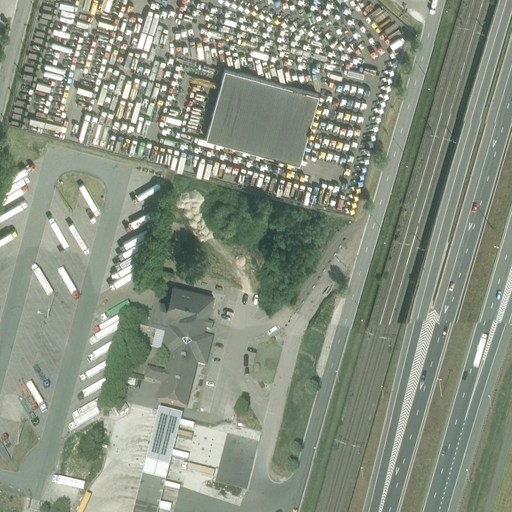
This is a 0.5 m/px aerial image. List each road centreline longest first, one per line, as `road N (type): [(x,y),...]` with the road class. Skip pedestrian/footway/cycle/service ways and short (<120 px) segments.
road 1 (motorway): [(508,0),(420,311),(376,511)]
road 2 (unclassified): [(291,511),(435,11)]
road 3 (motorway): [(511,78),(384,511)]
road 4 (motorway): [(435,511),(511,234)]
road 5 (motorway): [(441,511),(511,297)]
